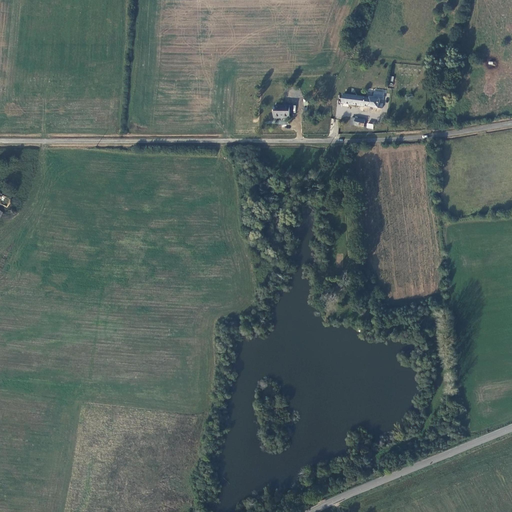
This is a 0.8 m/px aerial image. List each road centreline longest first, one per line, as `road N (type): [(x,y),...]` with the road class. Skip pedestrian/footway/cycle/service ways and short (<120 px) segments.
road 1 (unclassified): [(0,141),(390,139),(511,123)]
road 2 (tertiary): [(511,428),(310,511)]
